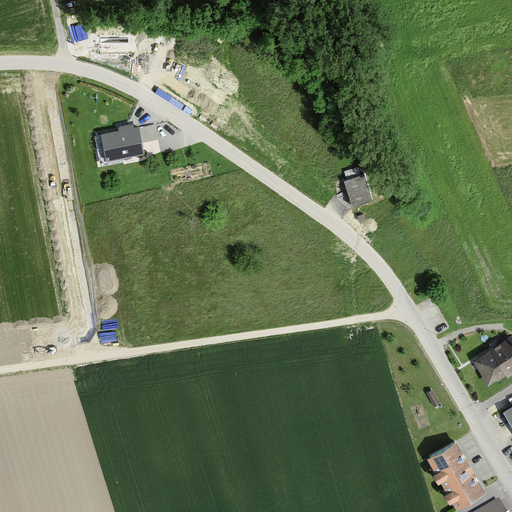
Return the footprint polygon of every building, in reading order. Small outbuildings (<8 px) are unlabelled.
[(115,124),(116,127),(98,131),(104,159),(121,156),(120,153),(141,149),(136,123),(131,124),(131,121),(115,124)] [(372,200),(363,174),(343,180),(352,206),(359,204),(372,200)] [(365,219),(363,213),(357,215),(359,221),(365,219)] [(511,335),(511,333),(472,358),(487,382),(511,366),(511,335)] [(439,402),(431,388),(425,392),(433,405),(439,402)] [(511,402),(502,409),(511,424),(511,402)] [(485,491),(456,441),(426,456),(455,508),(485,491)] [(505,511),(498,499),(474,511),(505,511)]
